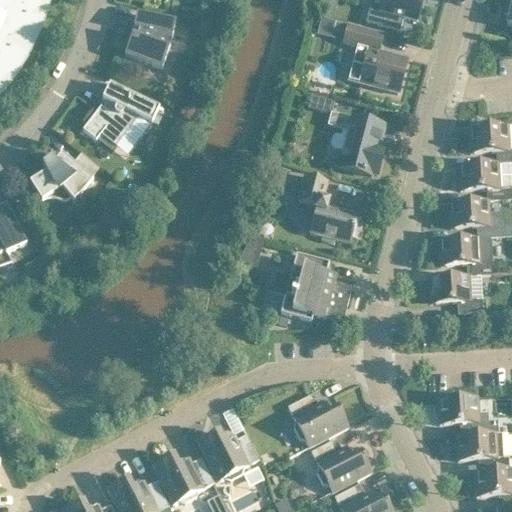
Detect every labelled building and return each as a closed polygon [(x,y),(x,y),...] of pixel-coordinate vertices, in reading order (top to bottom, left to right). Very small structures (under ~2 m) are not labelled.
[(0,0),(0,96),(10,86),(28,59),(42,30),(51,0),(0,0)] [(423,0),(383,0),(381,12),(370,10),(366,26),(400,35),(403,22),(417,25),(423,0)] [(332,23),(336,10),(326,7),(323,21),(332,23)] [(132,38),(124,58),(162,72),(169,52),(168,51),(171,40),(172,40),(175,25),(136,17),(133,32),(139,33),(137,40),(132,38)] [(200,26),(186,23),(184,31),(198,34),(200,26)] [(330,24),(328,32),(346,36),(343,46),(356,50),(347,84),(360,87),(398,97),(407,62),(378,55),(383,37),(348,28),(330,24)] [(102,102),(107,105),(103,111),(101,110),(83,133),(96,144),(100,138),(115,150),(138,120),(152,127),(158,113),(162,115),(163,113),(106,85),(105,87),(109,89),(102,102)] [(320,112),(323,100),(312,97),(309,109),(320,112)] [(331,115),(327,129),(349,134),(347,140),(337,137),(332,140),(331,146),(334,151),(343,153),(339,171),(371,179),(371,177),(377,178),(384,151),(379,149),(384,129),(352,121),(331,115)] [(496,155),(496,167),(509,166),(511,166),(511,152),(509,153),(508,129),(468,132),(470,157),(496,155)] [(91,182),(99,172),(81,157),(73,167),(61,158),(54,166),(51,163),(44,169),(48,174),(29,186),(41,206),(43,205),(45,204),(47,203),(49,203),(52,203),(54,204),(55,204),(57,205),(59,206),(61,206),(63,206),(65,206),(67,205),(69,204),(71,203),(73,205),(81,199),(80,199),(93,184),(91,182)] [(511,190),(509,166),(496,167),(458,170),(460,195),(486,193),(487,205),(488,205),(511,203),(511,190)] [(305,179),(298,204),(315,209),(314,213),(315,213),(309,237),(322,240),(321,243),(334,247),(335,243),(350,247),(352,242),(360,244),(365,226),(356,224),(358,218),(327,211),(329,205),(323,204),(328,185),(305,179)] [(489,217),(488,205),(487,205),(449,207),(450,232),(476,231),(477,243),(490,242),(511,240),(511,227),(504,228),(504,224),(489,217)] [(0,257),(4,256),(6,258),(27,247),(6,208),(0,211),(0,257)] [(263,243),(251,239),(247,248),(261,251),(263,243)] [(477,243),(439,245),(440,270),(466,268),(467,280),(468,280),(492,279),(491,265),(490,242),(477,243)] [(296,257),(290,280),(289,282),(274,278),(270,294),(285,298),(280,317),(311,325),(313,319),(338,326),(343,309),(347,310),(350,296),(333,291),(336,279),(326,277),(329,265),(296,257)] [(468,280),(467,280),(429,282),(431,307),(457,306),(457,318),(482,316),(482,303),(470,304),(468,280)] [(306,446),(308,451),(309,452),(348,431),(337,411),(328,416),(323,405),(318,407),(313,397),(288,410),(296,426),(293,433),(299,444),(306,446)] [(477,401),(437,404),(439,429),(465,427),(466,439),(496,437),(499,437),(498,424),(490,424),(488,425),(488,416),(478,417),(477,401)] [(243,472),(259,464),(246,438),(236,444),(233,439),(223,444),(218,436),(198,446),(218,485),(223,482),(230,485),(241,479),(243,472)] [(466,439),(456,440),(457,465),(483,463),(484,475),(511,473),(511,463),(509,463),(509,460),(503,461),(502,437),(499,437),(496,437),(466,439)] [(329,491),(332,496),(332,497),(371,477),(361,456),(352,461),(346,450),(341,453),(336,443),(311,456),(319,471),(316,478),(322,489),(329,491)] [(214,487),(201,462),(191,467),(188,462),(178,468),(173,459),(153,469),(173,508),(178,505),(185,508),(196,502),(198,495),(214,487)] [(511,473),(484,475),(475,476),(476,501),(502,499),(503,511),(511,510),(511,473)] [(165,511),(169,510),(155,485),(145,490),(143,485),(132,491),(128,482),(107,492),(117,511),(165,511)] [(389,511),(384,501),(375,506),(369,495),(365,498),(359,488),(334,501),(339,511),(389,511)] [(226,511),(219,498),(207,505),(210,511),(226,511)]
